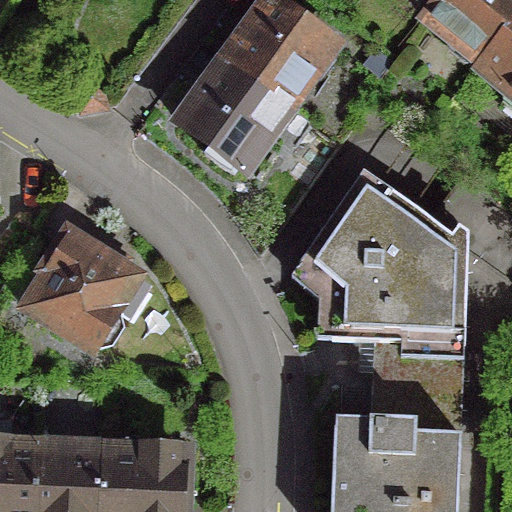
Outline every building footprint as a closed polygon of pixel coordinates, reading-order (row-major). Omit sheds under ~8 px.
[(332,49),(264,0),(221,60),(288,110),(332,49)] [(413,0),(424,8),(426,10),(434,0),(413,0)] [(511,0),(434,0),(426,10),(424,8),(416,18),(475,66),(511,21),(511,0)] [(511,21),(475,66),(473,69),(499,91),(498,107),(511,118),(511,21)] [(191,91),(196,95),(174,126),(205,149),(200,156),(229,178),(235,170),(241,175),(288,110),(221,60),(206,80),(201,77),(191,91)] [(96,87),(73,91),(78,114),(100,110),(96,87)] [(402,337),(402,354),(464,357),(469,228),(460,222),(453,231),(365,166),(291,275),(318,298),(319,334),(375,336),(402,337)] [(39,275),(43,278),(21,313),(88,355),(91,351),(92,352),(106,348),(144,290),(133,283),(134,281),(121,272),(127,262),(96,242),(89,253),(63,236),(39,275)] [(375,336),(371,415),(419,416),(419,428),(462,429),(464,357),(402,354),(402,337),(375,336)] [(371,415),(336,414),(332,511),(458,511),(462,429),(419,428),(419,416),(371,415)] [(0,432),(0,511),(35,511),(37,433),(0,432)] [(101,511),(103,436),(37,433),(35,511),(101,511)] [(188,511),(190,440),(103,436),(101,511),(188,511)]
